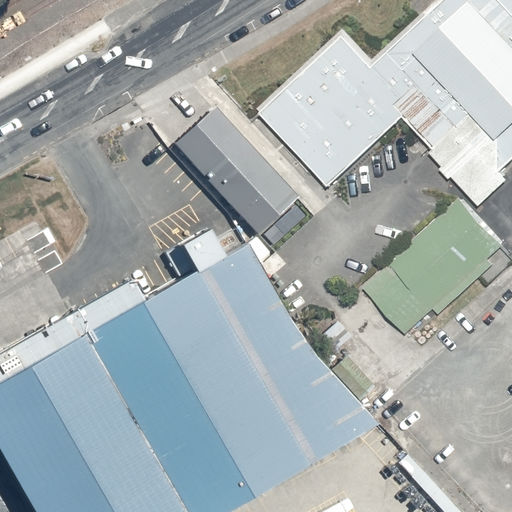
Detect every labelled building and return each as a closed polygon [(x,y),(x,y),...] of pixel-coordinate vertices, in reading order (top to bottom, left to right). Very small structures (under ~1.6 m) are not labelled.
[(327,42),(239,123),(315,205),(395,132),(455,196),(511,143),(511,75),(486,47),(511,23),(511,0),(422,0),(350,67),(327,42)] [(266,189),(199,117),(154,158),(222,230),(266,189)] [(475,258),(432,212),(342,296),(385,341),(475,258)] [(242,242),(0,380),(0,463),(27,511),(220,511),(309,462),(372,423),(311,361),(242,242)] [(189,266),(176,242),(163,249),(176,273),(189,266)]
